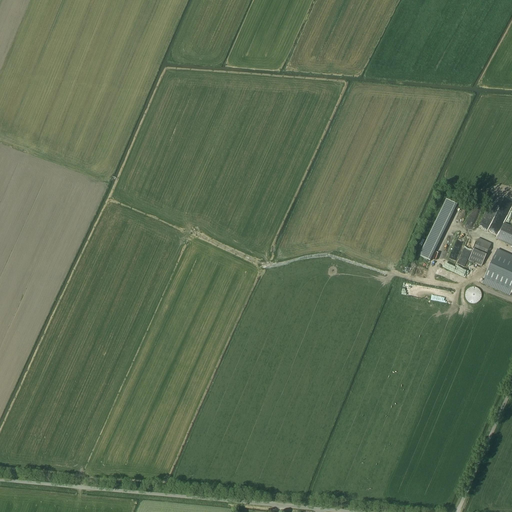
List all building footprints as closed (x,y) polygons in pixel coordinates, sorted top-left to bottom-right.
[(430,262),(457,206),(446,200),(419,257),(430,262)] [(511,227),(504,224),(497,241),(511,247),(511,227)] [(482,266),(486,256),(491,244),(478,239),(473,250),(468,261),(482,266)] [(455,243),(449,257),(455,260),(461,246),(455,243)] [(511,256),(497,250),(489,269),(482,283),(510,296),(511,291),(511,256)] [(449,269),(450,263),(444,261),(442,266),(446,267),(446,269),(449,269)] [(453,272),(467,276),(469,271),(454,267),(453,272)] [(482,297),(482,296),(482,295),(482,294),(481,293),(481,292),(480,291),(480,290),(479,290),(478,289),(477,288),(476,288),(475,288),(474,287),(473,287),(472,288),(471,288),(470,288),(469,289),(468,289),(468,290),(467,290),(467,291),(466,291),(466,292),(466,293),(465,294),(465,295),(465,296),(465,297),(465,298),(466,298),(466,299),(466,300),(467,301),(468,302),(469,303),(470,303),(471,304),(472,304),(473,304),(474,304),(475,304),(476,304),(477,303),(478,303),(479,302),(480,301),(481,300),(481,299),(481,298),(482,297)]
